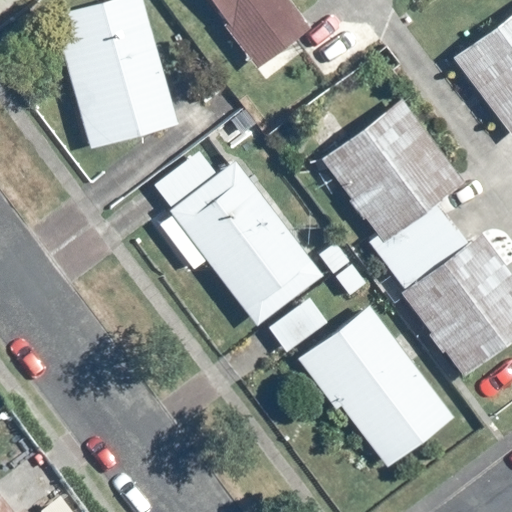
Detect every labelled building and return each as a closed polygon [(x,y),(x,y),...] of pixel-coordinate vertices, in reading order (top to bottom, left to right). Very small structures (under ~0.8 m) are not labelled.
[(177,120),(139,0),(96,0),(48,15),(61,60),(89,147),(177,120)] [(211,0),(258,63),(309,26),(289,0),(211,0)] [(511,7),(451,57),(511,133),(511,7)] [(436,199),(461,182),(403,97),(320,154),(371,228),(363,234),(404,289),(387,302),(412,335),(425,325),(463,375),(511,337),(511,279),(476,231),(466,239),(436,199)] [(216,171),(196,145),(152,179),(173,207),(157,219),(192,265),(205,254),(257,320),(321,270),(234,157),(216,171)] [(326,319),(307,294),(266,325),(285,350),(326,319)] [(453,414),(366,302),(297,356),(335,404),(385,468),(453,414)] [(0,511),(29,511),(4,477),(0,480),(0,511)]
